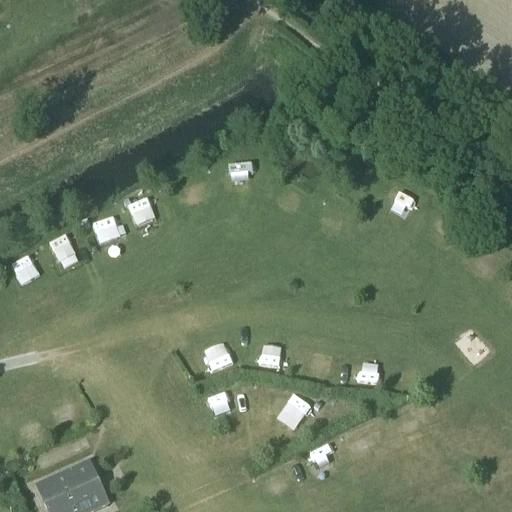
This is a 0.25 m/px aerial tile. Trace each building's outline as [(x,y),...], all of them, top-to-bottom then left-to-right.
[(314,222),(332,229),(340,210),(323,203),(314,222)] [(111,220),(95,227),(102,245),(119,238),(111,220)] [(430,227),(423,236),(442,248),(448,238),(430,227)] [(52,242),(61,258),(73,251),(64,235),(52,242)] [(458,258),(472,275),(486,263),(473,246),(458,258)] [(15,285),(33,275),(23,258),(5,268),(15,285)] [(491,296),(507,310),(511,304),(511,286),(505,281),(491,296)] [(243,366),(261,368),(263,347),(245,345),(243,366)] [(322,378),(323,357),(304,356),(303,377),(322,378)] [(340,383),(362,384),(363,364),(341,362),(340,383)] [(415,391),(413,371),(393,372),(395,393),(415,391)] [(51,408),(62,425),(77,416),(66,398),(51,408)] [(396,428),(413,419),(405,403),(388,412),(396,428)] [(338,432),(348,450),(362,443),(353,424),(338,432)] [(304,473),(320,467),(312,447),(297,453),(304,473)] [(35,489),(45,511),(98,511),(107,508),(88,465),(35,489)] [(260,501),(276,497),(269,468),(253,472),(260,501)]
